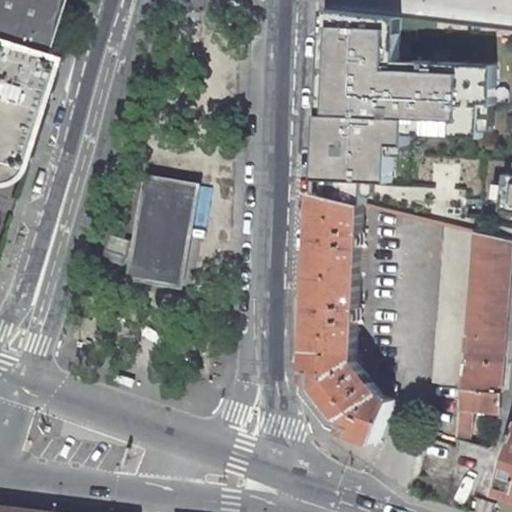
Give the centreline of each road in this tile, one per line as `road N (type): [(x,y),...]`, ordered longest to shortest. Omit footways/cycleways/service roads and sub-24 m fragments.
road 1 (tertiary): [(38,359),(142,28)]
road 2 (tertiary): [(270,356),(281,15)]
road 3 (tertiary): [(112,14),(24,293),(0,329)]
road 4 (secondary): [(209,443),(128,393),(38,359)]
road 5 (tertiary): [(318,507),(279,425),(270,356)]
road 6 (residential): [(0,476),(149,497)]
road 7 (tertiary): [(180,500),(318,507)]
road 8 (secondary): [(318,507),(209,443)]
